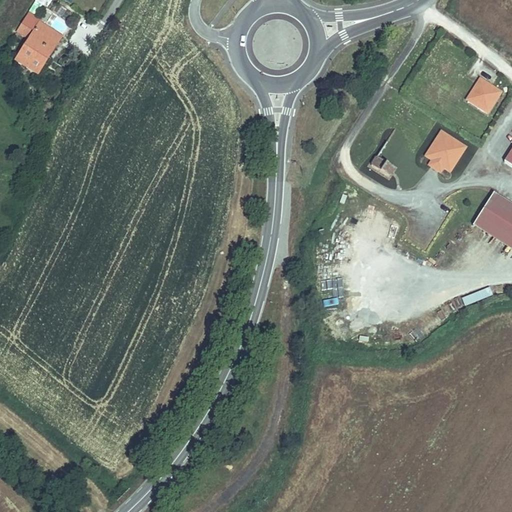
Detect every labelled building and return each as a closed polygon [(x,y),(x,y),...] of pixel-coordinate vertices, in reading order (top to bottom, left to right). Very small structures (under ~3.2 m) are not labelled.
[(60,37),(27,16),(20,28),(29,34),(12,61),(28,72),(36,58),(44,63),(60,37)] [(36,77),(44,63),(36,58),(28,72),(36,77)] [(481,82),(467,102),(488,116),(499,98),(491,93),(493,90),(481,82)] [(499,98),(501,95),(493,90),(491,93),(499,98)] [(450,175),(466,150),(441,135),(426,159),(432,163),(429,168),(440,175),(444,170),(450,175)] [(394,171),(377,159),(372,168),(389,179),(394,171)] [(511,253),(511,207),(493,196),(473,228),(511,253)]
